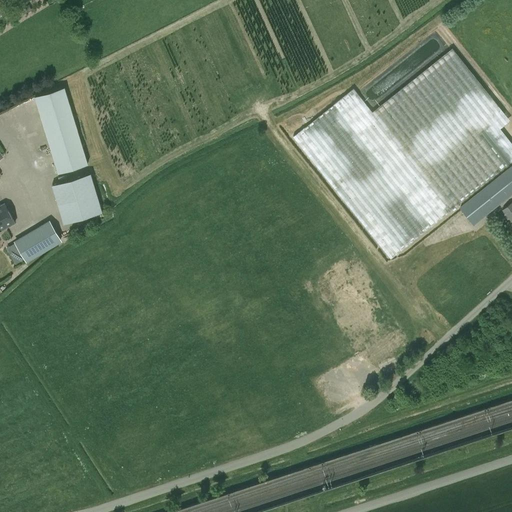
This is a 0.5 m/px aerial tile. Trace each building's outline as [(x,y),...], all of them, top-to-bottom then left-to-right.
[(451,210),(511,161),(511,143),(494,122),(504,114),(452,48),(372,112),(353,88),(293,137),(409,282),(469,234),(451,210)] [(35,96),(58,173),(88,164),(64,87),(35,96)] [(511,165),(460,207),(473,223),(511,191),(511,165)] [(52,185),(63,223),(102,211),(91,173),(52,185)] [(511,221),(511,202),(503,210),(511,221)] [(0,230),(15,222),(4,203),(0,205),(0,230)] [(24,259),(25,260),(60,239),(50,221),(14,242),(15,243),(6,248),(16,263),(24,259)]
